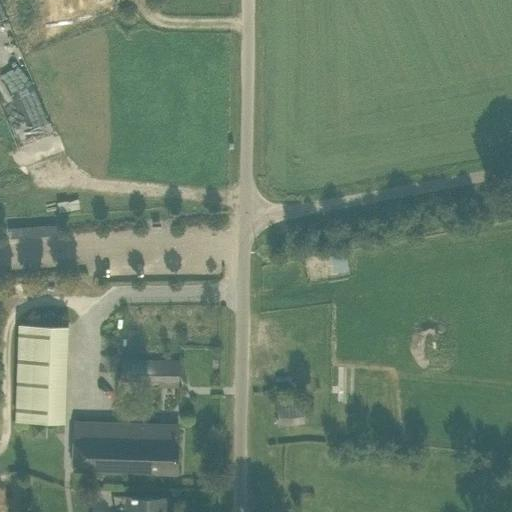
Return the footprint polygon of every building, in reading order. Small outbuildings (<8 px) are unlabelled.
[(57,225),(44,226),(45,235),(57,235),(57,225)] [(21,228),(8,228),(9,237),(22,237),(21,228)] [(344,252),(337,253),(340,270),(348,268),(344,252)] [(15,419),(65,421),(68,324),(18,322),(15,419)] [(158,385),(179,385),(179,361),(128,360),(128,357),(120,356),(120,378),(158,379),(158,385)] [(339,366),(340,402),(353,401),(352,366),(339,366)] [(304,422),(302,400),(275,403),(278,425),(304,422)] [(156,472),(156,473),(178,474),(179,433),(159,432),(159,424),(149,424),(149,423),(74,421),(74,441),(73,441),(72,469),(156,472)] [(169,510),(169,497),(137,496),(137,495),(131,495),(130,511),(161,511),(161,510),(169,510)]
